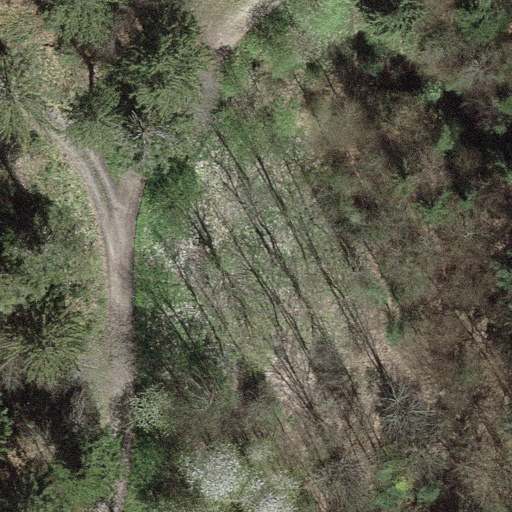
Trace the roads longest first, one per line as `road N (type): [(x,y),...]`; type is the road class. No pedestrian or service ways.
road 1 (track): [(240,0),(204,38),(142,167),(129,246),(121,511)]
road 2 (track): [(142,167),(0,93)]
